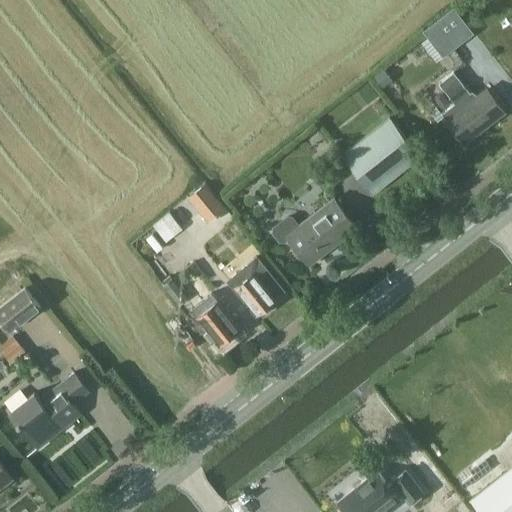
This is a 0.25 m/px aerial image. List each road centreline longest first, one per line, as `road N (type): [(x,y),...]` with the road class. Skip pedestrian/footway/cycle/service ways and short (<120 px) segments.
road 1 (secondary): [(111,511),(511,195)]
road 2 (track): [(0,260),(32,253),(172,424)]
